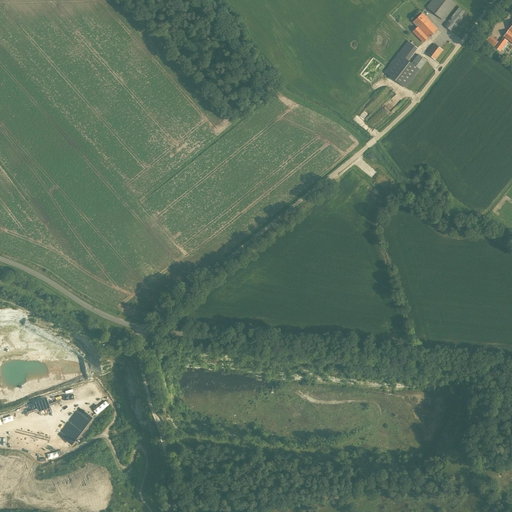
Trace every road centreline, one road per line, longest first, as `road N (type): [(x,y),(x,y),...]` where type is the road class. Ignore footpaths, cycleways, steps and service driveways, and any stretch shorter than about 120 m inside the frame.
road 1 (unclassified): [(145,329),(368,146),(493,0)]
road 2 (tertiary): [(511,366),(145,329)]
road 3 (tertiary): [(145,329),(0,258)]
